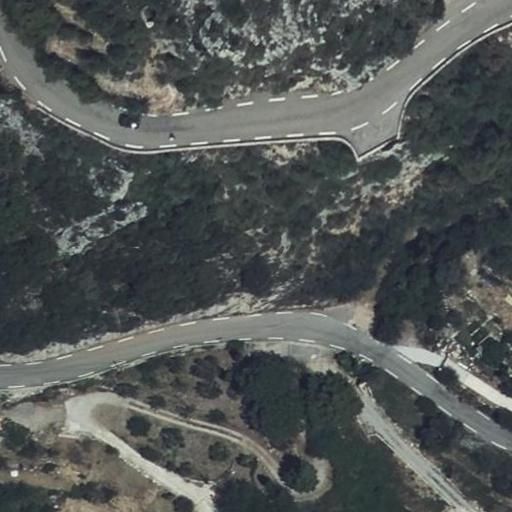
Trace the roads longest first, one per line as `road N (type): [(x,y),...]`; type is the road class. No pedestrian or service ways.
road 1 (tertiary): [(1,0),(32,56),(71,94),(120,119),(176,127),(344,111),(385,94),(511,1)]
road 2 (tertiary): [(511,439),(366,346),(321,330),(186,331),(75,366),(0,376)]
